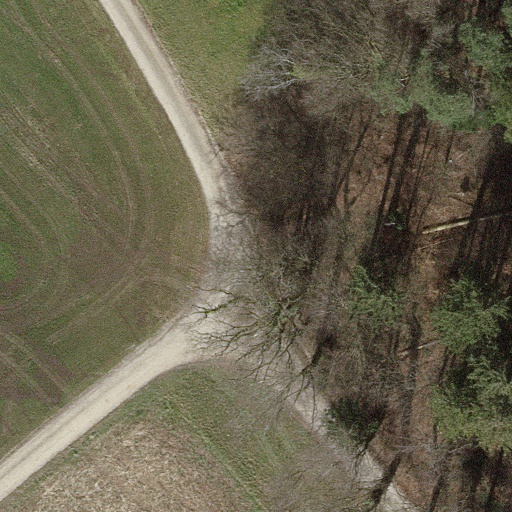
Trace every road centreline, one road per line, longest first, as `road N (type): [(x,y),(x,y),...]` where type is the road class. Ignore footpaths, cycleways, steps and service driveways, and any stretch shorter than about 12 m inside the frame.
road 1 (track): [(111,0),(193,141),(231,243),(414,511)]
road 2 (track): [(0,475),(174,322),(231,243)]
